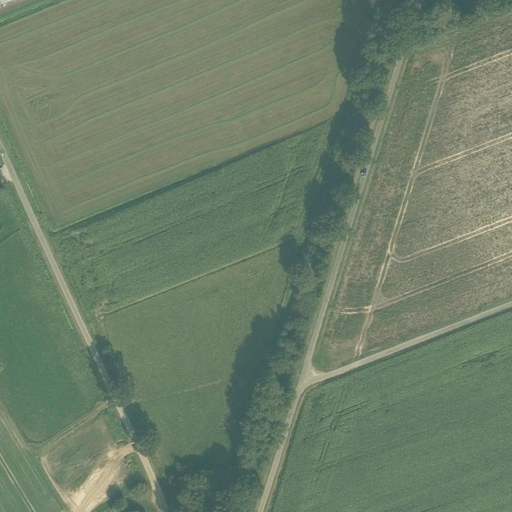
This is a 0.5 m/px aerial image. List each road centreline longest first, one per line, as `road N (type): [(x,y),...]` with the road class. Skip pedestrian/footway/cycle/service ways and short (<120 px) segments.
road 1 (track): [(423,0),(265,511)]
road 2 (track): [(0,129),(168,511)]
road 3 (track): [(306,384),(511,301)]
